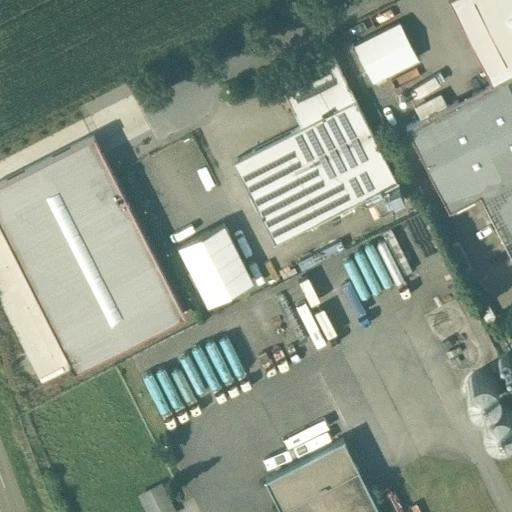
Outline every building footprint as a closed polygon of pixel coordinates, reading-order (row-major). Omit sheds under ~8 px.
[(511,0),(468,0),(447,11),(485,85),(511,71),(511,0)] [(399,19),(349,38),(366,79),(415,60),(399,19)] [(332,55),(278,83),(300,125),(354,98),(332,55)] [(511,71),(485,85),(404,126),(447,210),(478,195),(511,260),(511,71)] [(300,125),(231,160),(273,242),(369,194),(380,188),(395,180),(354,98),(300,125)] [(0,182),(0,223),(73,369),(183,313),(93,136),(0,182)] [(395,180),(380,188),(388,205),(404,197),(396,180),(395,180)] [(388,205),(380,188),(369,194),(380,216),(391,210),(388,205)] [(180,246),(207,302),(251,280),(223,225),(180,246)] [(511,428),(511,413),(454,300),(423,316),(486,442),(511,428)] [(379,511),(341,437),(264,477),(282,511),(379,511)] [(146,511),(170,511),(175,509),(159,478),(135,490),(146,511)]
